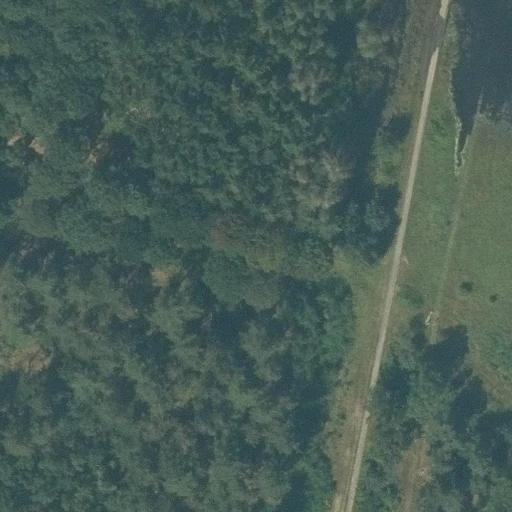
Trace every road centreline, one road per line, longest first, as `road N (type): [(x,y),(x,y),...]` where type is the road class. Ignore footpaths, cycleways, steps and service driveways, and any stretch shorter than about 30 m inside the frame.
road 1 (track): [(0,170),(91,187),(297,256),(394,259)]
road 2 (track): [(330,511),(381,261)]
